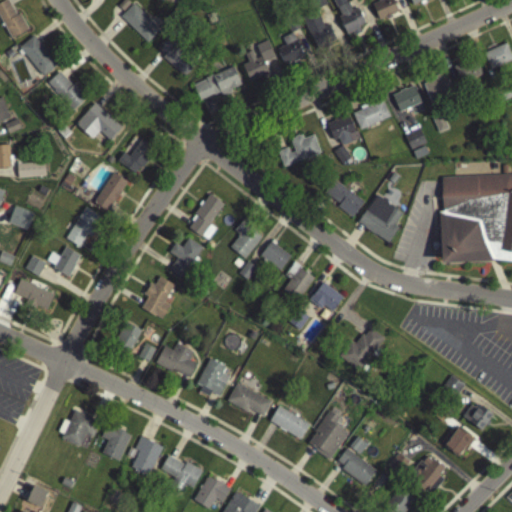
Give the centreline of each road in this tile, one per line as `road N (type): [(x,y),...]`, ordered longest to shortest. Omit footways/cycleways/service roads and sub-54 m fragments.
road 1 (residential): [(0,494),(93,305),(199,147)]
road 2 (residential): [(322,511),(228,448),(0,338)]
road 3 (residential): [(511,305),(403,290),(375,278),(199,147)]
road 4 (residential): [(511,5),(199,147)]
road 5 (residential): [(58,0),(199,147)]
